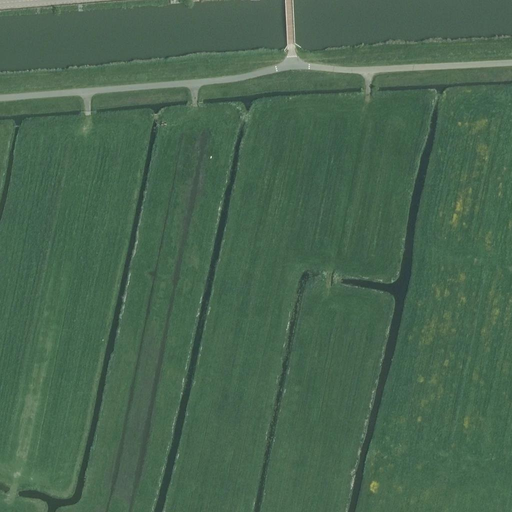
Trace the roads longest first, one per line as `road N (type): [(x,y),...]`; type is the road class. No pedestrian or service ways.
road 1 (unclassified): [(0,98),(293,67)]
road 2 (unclassified): [(293,67),(511,63)]
